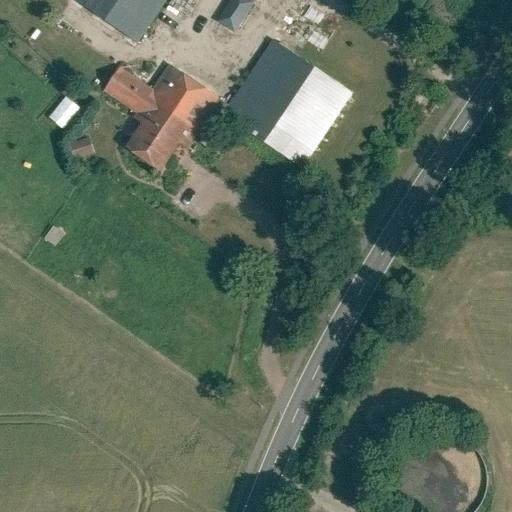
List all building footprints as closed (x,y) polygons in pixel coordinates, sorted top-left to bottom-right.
[(79,0),(140,41),(167,0),(79,0)] [(253,0),(231,0),(218,22),(237,34),(257,2),(253,0)] [(275,39),(223,116),(307,171),(358,94),(275,39)] [(144,118),(126,146),(162,169),(178,145),(189,152),(225,97),(170,61),(153,86),(121,65),(104,92),(144,118)] [(52,115),(66,128),(84,107),(70,95),(52,115)] [(489,487),(490,473),(487,459),(479,447),(467,437),(452,432),(436,432),(421,438),(409,448),(401,462),(399,478),(402,494),(410,507),(415,511),(474,511),(475,511),(484,501),(489,487)]
